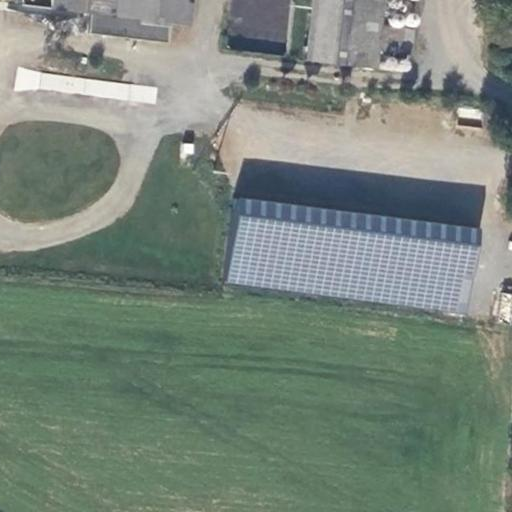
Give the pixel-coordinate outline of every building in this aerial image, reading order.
[(51,0),(50,9),(81,13),(82,0),(51,0)] [(86,14),(115,16),(112,36),(164,42),(166,25),(190,27),(193,0),(82,0),(81,13),(86,14)] [(313,0),(305,63),(370,71),(379,0),(313,0)] [(84,32),(112,36),(115,16),(86,14),(84,32)] [(382,26),(378,52),(402,52),(404,29),(382,26)] [(16,71),(14,88),(156,102),(157,85),(16,71)] [(474,229),(234,199),(223,280),(462,312),(474,229)] [(510,320),(511,311),(511,294),(502,292),(495,316),(510,320)]
